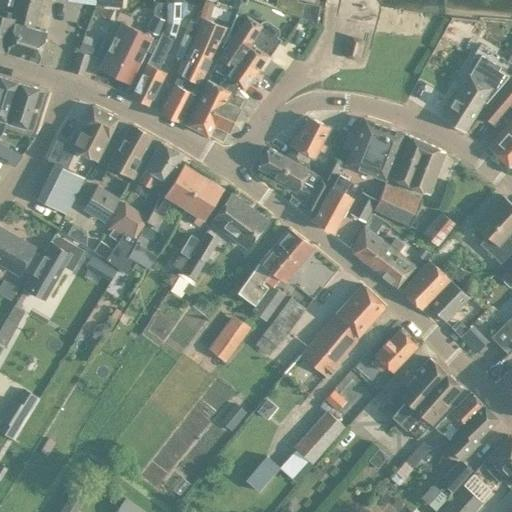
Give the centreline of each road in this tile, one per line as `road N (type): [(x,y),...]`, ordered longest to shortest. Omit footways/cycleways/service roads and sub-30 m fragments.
road 1 (residential): [(511,412),(392,293),(228,160)]
road 2 (residential): [(511,182),(453,135),(381,103),(315,95),(274,116)]
road 3 (residential): [(66,76),(228,160)]
road 4 (residential): [(274,116),(273,92),(318,57),(342,0)]
road 5 (residential): [(0,194),(42,133),(66,76)]
